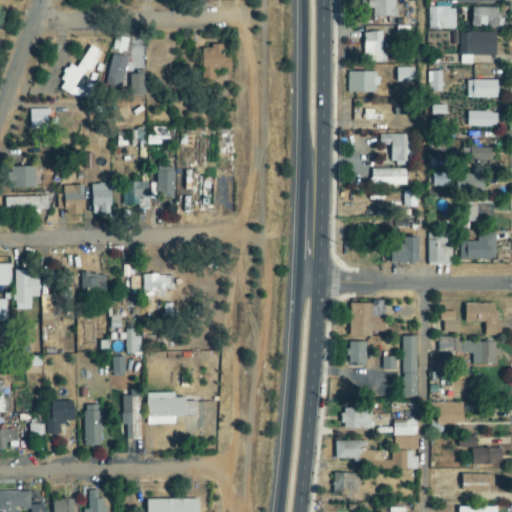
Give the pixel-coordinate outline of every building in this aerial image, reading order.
[(371,17),(395,18),(394,0),(371,0),(371,1),(366,0),(366,9),(372,9),(371,17)] [(427,30),(454,30),(454,7),(426,8),(427,30)] [(470,27),(496,28),(497,9),(471,8),(470,27)] [(363,33),(364,63),(384,63),(384,55),(393,55),(393,46),(381,46),(381,32),(363,33)] [(494,56),(495,34),(459,33),(458,55),(494,56)] [(201,51),(201,80),(213,80),(213,72),(230,71),(230,65),(221,65),(221,45),(209,45),(209,51),(201,51)] [(100,53),(88,46),(75,69),(67,64),(58,80),(62,83),(59,89),(82,101),(88,91),(82,88),(86,82),(79,78),(83,71),(89,74),(100,53)] [(412,68),(395,69),(395,83),(412,83),(412,68)] [(376,73),(346,72),(346,93),(376,94),(376,73)] [(128,96),(144,96),(143,74),(128,75),(128,96)] [(496,99),(496,81),(465,81),(465,99),(496,99)] [(495,113),(466,112),(466,127),(495,128),(495,113)] [(389,145),(389,164),(407,165),(408,135),(379,135),(379,145),(389,145)] [(490,162),(491,141),(472,141),(472,151),(460,151),(459,161),(490,162)] [(33,167),(11,168),(11,189),(33,189),(33,167)] [(405,170),(370,169),(370,185),(405,186),(405,170)] [(172,199),(173,173),(158,172),(157,199),(172,199)] [(432,187),(447,186),(447,174),(431,175),(432,187)] [(121,208),(146,208),(147,184),(122,183),(121,208)] [(90,185),(90,215),(109,215),(109,185),(90,185)] [(61,187),(62,194),(55,195),(56,214),(82,214),(82,186),(61,187)] [(46,197),(3,198),(4,212),(46,211),(46,197)] [(492,203),(476,202),(475,221),(491,222),(492,203)] [(426,266),(450,267),(451,248),(444,248),(444,233),(436,233),(436,241),(426,241),(426,266)] [(458,261),(494,261),(494,234),(476,234),(476,243),(458,243),(458,261)] [(362,255),(387,256),(388,239),(363,238),(362,255)] [(389,263),(416,264),(417,238),(401,238),(401,246),(389,246),(389,263)] [(13,271),(14,305),(30,305),(30,298),(38,298),(38,277),(29,277),(29,271),(13,271)] [(104,274),(79,274),(79,292),(103,292),(104,274)] [(172,291),(171,275),(141,276),(142,298),(163,297),(163,291),(172,291)] [(348,303),(348,337),(370,338),(370,333),(382,333),(382,303),(348,303)] [(493,305),(463,304),(463,323),(483,324),(483,336),(498,336),(499,312),(493,312),(493,305)] [(453,312),(440,312),(441,334),(458,333),(457,321),(453,321),(453,312)] [(124,355),(139,355),(139,337),(133,337),(133,330),(124,330),(124,355)] [(414,337),(400,337),(401,373),(415,373),(414,337)] [(449,348),(449,338),(437,338),(438,349),(449,348)] [(496,343),(458,342),(458,354),(471,354),(471,365),(496,366),(496,343)] [(365,365),(364,343),(346,343),(346,365),(365,365)] [(123,357),(110,358),(111,377),(123,377),(123,357)] [(414,397),(415,374),(401,373),(400,397),(414,397)] [(138,390),(128,390),(128,396),(119,397),(120,426),(124,426),(125,441),(139,441),(138,390)] [(145,394),(146,426),(173,425),(173,418),(194,417),(194,402),(184,403),(184,399),(173,399),(173,393),(145,394)] [(45,447),(57,446),(57,424),(72,423),(72,402),(49,402),(49,419),(45,419),(45,447)] [(462,404),(428,403),(428,415),(435,415),(434,427),(461,427),(462,404)] [(100,445),(99,406),(82,406),(82,445),(100,445)] [(370,410),(341,410),(341,429),(370,429),(370,410)] [(391,411),(391,436),(416,436),(415,420),(404,420),(404,411),(391,411)] [(0,450),(4,450),(4,443),(15,442),(15,430),(0,430),(0,450)] [(416,437),(397,437),(397,450),(416,450),(416,437)] [(415,471),(415,452),(390,452),(390,460),(379,460),(379,452),(366,452),(366,442),(333,442),(333,461),(367,461),(367,471),(415,471)] [(499,465),(500,450),(471,449),(470,464),(499,465)] [(358,487),(359,475),(332,474),(331,495),(349,496),(349,487),(358,487)] [(490,492),(490,475),(460,475),(460,492),(490,492)] [(103,511),(104,499),(96,499),(97,491),(86,491),(86,510),(82,510),(81,511),(103,511)] [(29,493),(0,492),(0,511),(17,511),(18,511),(28,511),(29,493)] [(71,511),(72,500),(51,499),(51,511),(71,511)] [(197,511),(197,500),(145,501),(144,511),(197,511)]
